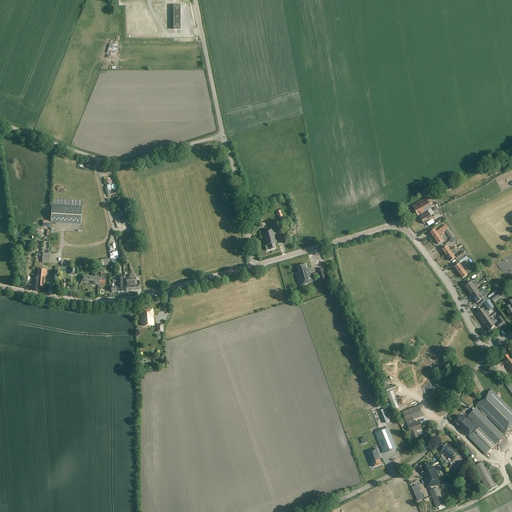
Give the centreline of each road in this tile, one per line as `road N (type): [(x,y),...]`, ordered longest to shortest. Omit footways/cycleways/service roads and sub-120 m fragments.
road 1 (tertiary): [(488,348),(400,226),(254,265)]
road 2 (tertiary): [(254,265),(109,303),(0,286)]
road 3 (tertiary): [(316,511),(417,459),(488,348)]
road 4 (unclassified): [(0,122),(116,163),(223,135)]
road 5 (unclassified): [(223,135),(194,0)]
road 6 (unclassified): [(254,265),(223,135)]
